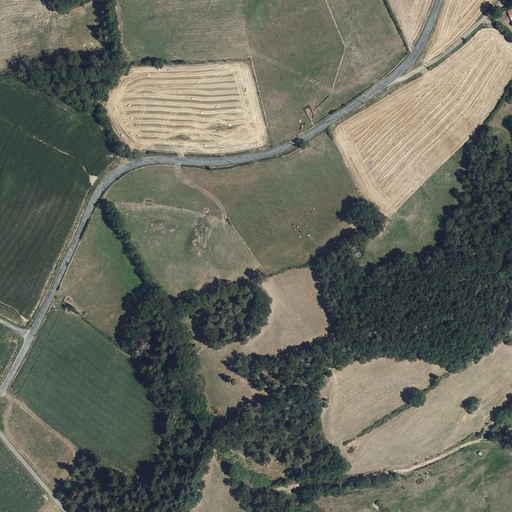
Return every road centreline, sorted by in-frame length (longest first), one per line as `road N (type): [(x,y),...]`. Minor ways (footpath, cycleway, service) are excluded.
road 1 (tertiary): [(0,392),(99,192),(123,169),(150,159),(233,162),(297,142),(392,77),(412,57),(439,0)]
road 2 (track): [(260,511),(278,489),(402,471),(478,441)]
road 3 (track): [(392,77),(445,53),(511,1)]
